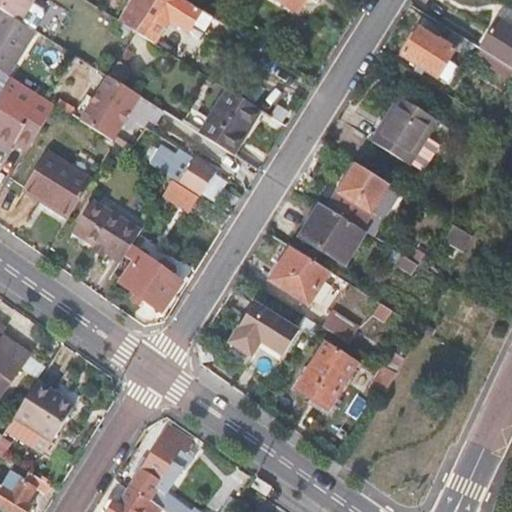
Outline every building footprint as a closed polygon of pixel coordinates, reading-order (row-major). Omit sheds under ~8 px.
[(20,22),(33,0),(0,0),(0,9),(2,10),(20,22)] [(201,38),(213,18),(184,0),(157,0),(137,33),(155,44),(172,19),(201,38)] [(278,0),(299,14),(309,0),(278,0)] [(37,33),(20,22),(2,10),(0,13),(0,69),(4,72),(10,76),(37,33)] [(511,68),(511,27),(504,23),(485,52),(486,53),(511,68)] [(476,47),(453,32),(446,44),(422,29),(405,56),(449,84),(460,68),(449,61),(456,51),(469,59),(476,47)] [(58,64),(67,51),(52,42),(44,54),(58,64)] [(140,48),(131,43),(109,78),(112,80),(124,87),(132,73),(126,69),(140,48)] [(511,78),(511,68),(486,53),(480,62),(498,73),(499,70),(511,78)] [(57,106),(49,101),(10,76),(4,72),(0,77),(0,141),(11,148),(13,144),(27,154),(57,106)] [(142,98),(124,87),(112,80),(83,123),(115,142),(142,98)] [(263,111),(230,91),(202,135),(233,155),(263,111)] [(428,138),(439,120),(401,96),(373,142),(425,175),(443,147),(428,138)] [(145,149),(139,158),(176,180),(199,195),(215,171),(194,158),(189,164),(163,148),(157,158),(145,149)] [(23,190),(71,218),(94,181),(48,152),(23,190)] [(401,191),(360,166),(341,193),(331,210),(362,229),(372,213),(383,220),(401,191)] [(199,196),(175,182),(166,195),(190,210),(199,196)] [(108,254),(124,264),(129,255),(143,232),(94,200),(74,233),(98,248),(108,254)] [(366,232),(322,205),(302,237),(345,264),(366,232)] [(466,251),(474,237),(457,226),(448,239),(466,251)] [(124,284),(167,311),(182,288),(172,282),(177,274),(134,247),(129,255),(139,261),(124,284)] [(105,259),(108,254),(98,248),(95,253),(105,259)] [(333,272),(295,248),(283,266),(291,271),(281,287),(312,306),(333,272)] [(302,331),(257,303),(231,343),(254,357),(263,342),(286,356),(302,331)] [(326,326),(352,339),(360,323),(335,310),(326,326)] [(0,335),(0,403),(31,355),(0,335)] [(329,409),(356,363),(325,344),(297,389),(329,409)] [(370,388),(384,396),(398,373),(384,364),(370,388)] [(58,393),(38,381),(16,418),(10,428),(34,443),(40,433),(55,442),(77,407),(56,395),(58,393)] [(199,511),(194,509),(191,511),(167,494),(182,470),(171,463),(181,449),(186,451),(192,441),(171,429),(133,489),(150,501),(160,508),(165,511),(199,511)] [(0,511),(28,511),(31,508),(27,505),(34,492),(45,498),(53,487),(12,462),(0,482),(0,511)] [(142,511),(150,501),(133,489),(122,506),(111,503),(105,511),(142,511)] [(150,501),(142,511),(157,511),(160,508),(150,501)]
